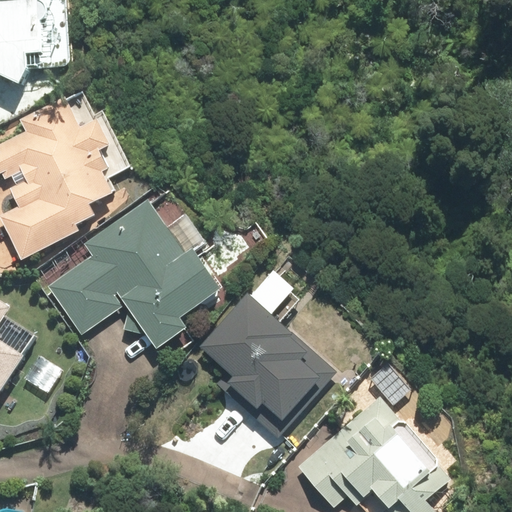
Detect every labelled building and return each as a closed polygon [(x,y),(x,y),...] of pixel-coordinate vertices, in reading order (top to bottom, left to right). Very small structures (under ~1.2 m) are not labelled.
[(53,58),(49,0),(48,0),(3,3),(4,11),(0,11),(0,75),(32,90),(38,74),(38,60),(53,58)] [(4,218),(27,264),(87,234),(84,229),(104,219),(99,209),(120,199),(109,175),(114,173),(104,153),(116,148),(103,121),(85,130),(70,99),(24,122),(30,134),(0,148),(0,163),(9,181),(27,173),(32,182),(15,190),(24,209),(4,218)] [(192,257),(154,202),(90,246),(98,258),(53,289),(88,338),(128,310),(121,299),(124,297),(129,305),(130,304),(135,311),(129,331),(148,336),(149,331),(166,355),(198,333),(191,324),(231,295),(200,252),(192,257)] [(221,386),(284,441),(343,374),(254,296),(206,350),(232,373),(221,386)] [(0,408),(31,360),(27,358),(40,338),(7,317),(13,309),(0,300),(0,408)] [(386,400),(305,470),(340,511),(354,498),(362,508),(370,501),(372,502),(379,496),(393,511),(439,511),(433,504),(458,483),(386,400)]
